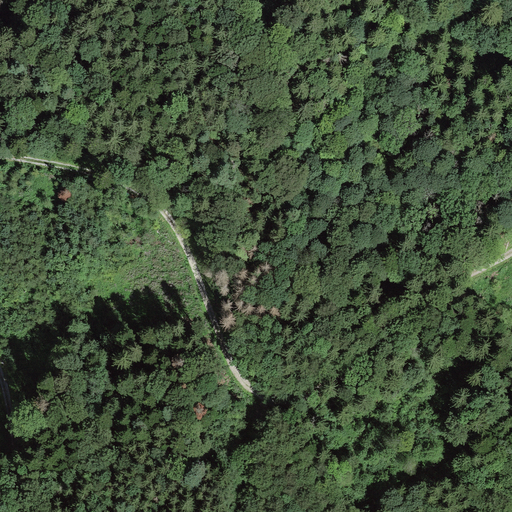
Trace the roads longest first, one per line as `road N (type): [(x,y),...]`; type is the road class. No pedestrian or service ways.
road 1 (track): [(0,153),(134,188),(170,215),(180,275),(229,365),(250,393),(293,403),(336,387),(446,288),(511,245)]
road 2 (track): [(27,511),(0,378)]
